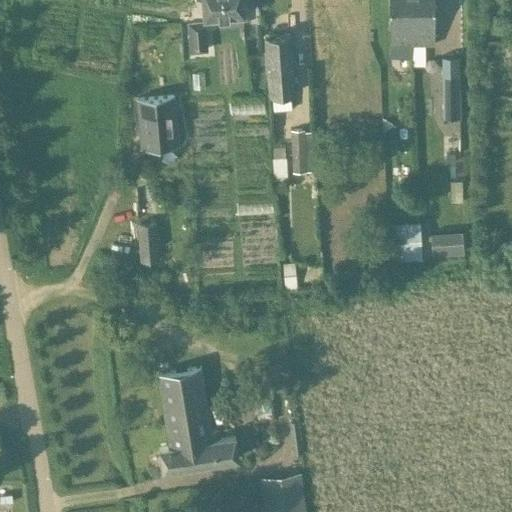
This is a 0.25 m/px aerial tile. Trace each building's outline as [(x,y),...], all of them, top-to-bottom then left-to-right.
[(243,0),(203,0),(205,16),(218,15),(218,16),(231,15),(231,14),(244,12),(243,0)] [(408,0),(388,0),(390,44),(390,56),(411,55),(411,44),(408,0)] [(434,0),(408,0),(411,44),(435,44),(434,0)] [(205,18),(188,19),(191,49),(207,48),(205,18)] [(291,34),(265,36),(270,93),(295,92),(291,34)] [(443,56),(443,117),(459,117),(457,56),(443,56)] [(141,136),(142,145),(177,143),(173,96),(138,98),(140,129),(137,129),(138,137),(141,136)] [(305,128),(291,128),(292,153),(292,171),(293,171),(306,171),(316,170),(315,152),(314,152),(313,133),(313,130),(305,130),(305,128)] [(273,157),(273,168),(287,168),(286,157),(285,142),(273,143),(274,157),(273,157)] [(455,153),(446,153),(447,161),(455,161),(455,153)] [(462,201),(462,179),(450,180),(451,201),(462,201)] [(421,219),(393,221),(395,257),(423,255),(421,219)] [(155,223),(137,224),(140,263),(158,262),(155,223)] [(463,232),(431,233),(432,253),(464,251),(463,232)] [(372,246),(373,256),(386,254),(385,245),(372,246)] [(294,264),(282,265),(284,291),(296,290),(294,264)] [(236,434),(220,436),(219,429),(213,430),(209,405),(203,365),(158,373),(171,444),(159,446),(163,469),(239,456),(236,434)] [(304,511),(299,469),(261,474),(265,511),(304,511)]
